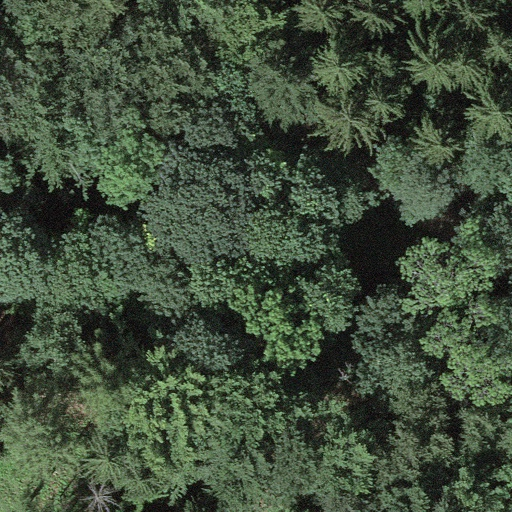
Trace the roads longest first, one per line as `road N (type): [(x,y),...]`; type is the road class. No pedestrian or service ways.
road 1 (track): [(511,272),(306,139),(143,0)]
road 2 (track): [(0,276),(107,276),(157,258),(306,139)]
